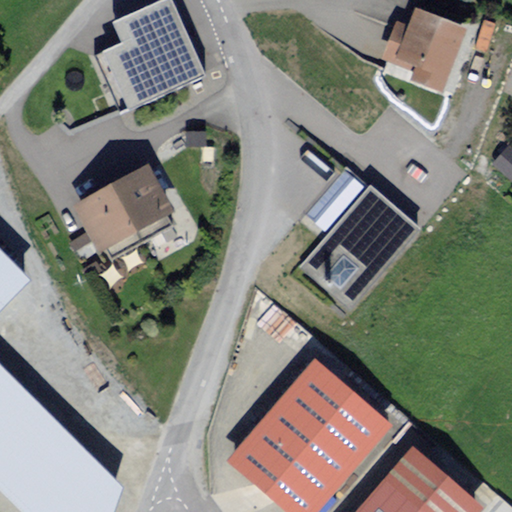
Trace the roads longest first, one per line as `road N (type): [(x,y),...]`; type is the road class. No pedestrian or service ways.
road 1 (unclassified): [(162,480),(226,297),(250,183),(244,83),(210,0)]
road 2 (residential): [(90,0),(0,107)]
